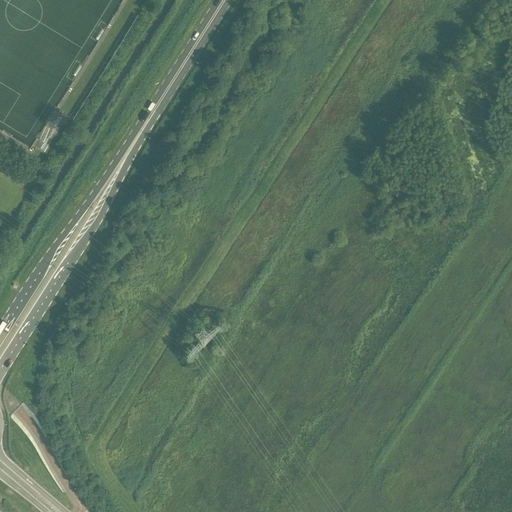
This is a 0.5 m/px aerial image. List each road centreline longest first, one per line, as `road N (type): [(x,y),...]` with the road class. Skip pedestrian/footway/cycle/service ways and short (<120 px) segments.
road 1 (primary): [(0,370),(94,226),(134,140)]
road 2 (primary): [(134,140),(0,334)]
road 3 (primary): [(224,0),(134,140)]
